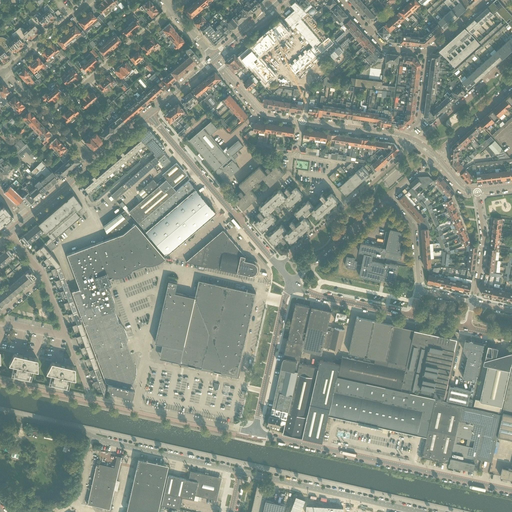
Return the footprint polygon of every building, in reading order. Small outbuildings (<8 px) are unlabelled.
[(100,4),(98,5),(99,7),(101,10),(99,12),(101,14),(98,16),(102,20),(104,18),(101,14),(104,12),(104,13),(105,13),(106,14),(111,10),(112,11),(111,10),(103,0),(100,3),(100,4)] [(103,0),(111,10),(117,5),(120,3),(117,0),(103,0)] [(144,8),(147,12),(154,6),(153,5),(153,4),(152,3),(151,3),(148,0),(145,3),(144,3),(142,6),(140,7),(142,10),(144,8)] [(198,0),(197,1),(203,9),(206,6),(209,8),(211,6),(205,0),(198,0)] [(243,0),(244,1),(253,11),(261,4),(257,0),(251,0),(250,1),(248,0),(243,0)] [(297,0),(296,1),(311,17),(314,14),(317,11),(313,6),(307,0),(297,0)] [(322,8),(314,14),(314,15),(315,15),(317,18),(327,10),(326,9),(329,7),(330,9),(333,6),(336,3),(333,0),(330,0),(326,4),(322,8)] [(359,0),(354,4),(358,9),(368,0),(367,0),(363,0),(362,1),(361,0),(359,0)] [(358,9),(362,13),(368,8),(366,6),(370,2),(369,2),(368,0),(358,9)] [(416,0),(412,0),(411,2),(420,12),(422,10),(418,6),(420,5),(416,0)] [(455,6),(453,3),(450,0),(445,0),(444,2),(446,4),(448,6),(451,4),(454,7),(451,10),(457,17),(462,13),(455,6)] [(455,6),(462,13),(466,9),(458,0),(450,0),(453,3),(455,0),(458,3),(455,6)] [(495,0),(487,7),(493,14),(497,11),(500,8),(501,10),(504,7),(500,2),(496,6),(493,2),(495,0)] [(193,5),(191,6),(196,12),(199,16),(201,14),(199,12),(202,9),(203,9),(197,1),(195,2),(195,3),(194,3),(193,4),(193,5)] [(244,5),(242,7),(243,8),(246,11),(249,15),(253,11),(244,1),(242,2),(244,5)] [(285,19),(284,19),(284,20),(287,23),(293,30),(295,27),(313,48),(311,49),(310,48),(288,67),(295,74),(298,72),(321,52),(322,53),(334,43),(328,37),(322,43),(301,19),(307,14),(295,2),(290,6),(294,10),(286,17),(285,19)] [(411,2),(407,5),(413,11),(415,10),(418,14),(420,12),(411,2)] [(46,12),(43,15),(45,17),(50,22),(53,20),(55,20),(56,19),(56,18),(54,16),(52,14),(51,13),(51,12),(53,10),(51,7),(47,4),(44,7),(47,9),(45,11),(46,12)] [(330,16),(333,19),(343,10),(338,4),(332,10),(334,13),(330,16)] [(407,5),(403,8),(412,18),(415,21),(417,20),(414,17),(413,16),(411,13),(413,11),(407,5)] [(154,6),(147,12),(149,15),(148,17),(150,19),(155,15),(154,15),(159,11),(156,8),(155,6),(154,6)] [(194,15),(197,18),(199,16),(191,6),(188,8),(186,9),(186,10),(186,11),(186,12),(187,13),(188,13),(189,15),(189,16),(190,17),(191,17),(194,15)] [(362,13),(365,18),(376,9),(374,7),(370,10),(368,8),(362,13)] [(487,7),(483,11),(489,18),(493,14),(487,7)] [(511,15),(504,7),(501,10),(500,8),(497,11),(506,21),(511,15)] [(234,10),(232,8),(230,10),(234,14),(232,16),(239,24),(243,20),(234,10)] [(236,8),(234,10),(243,20),(248,16),(242,10),(240,12),(236,8)] [(403,8),(399,12),(403,15),(405,18),(407,20),(409,18),(410,20),(412,18),(403,8)] [(376,9),(365,18),(369,22),(375,17),(373,15),(378,11),(376,9)] [(343,10),(333,19),(334,21),(335,22),(337,20),(339,23),(341,21),(344,24),(350,19),(343,10)] [(457,17),(451,10),(447,14),(453,20),(457,17)] [(98,16),(96,18),(91,11),(88,14),(87,14),(86,15),(86,16),(85,16),(93,26),(94,27),(93,25),(98,21),(100,22),(102,20),(98,16)] [(214,15),(223,26),(222,27),(227,34),(228,33),(228,32),(233,28),(223,16),(222,15),(219,11),(214,15)] [(483,11),(479,15),(485,22),(489,18),(483,11)] [(399,12),(394,17),(400,23),(402,21),(405,24),(407,27),(409,24),(399,12)] [(35,14),(32,17),(38,24),(40,22),(41,23),(43,25),(44,27),(46,28),(47,27),(47,25),(50,22),(45,17),(43,15),(40,17),(39,16),(39,15),(37,14),(36,14),(35,14)] [(131,18),(126,22),(129,25),(135,32),(138,29),(137,28),(139,26),(137,23),(139,20),(136,17),(134,14),(131,17),(131,18)] [(196,21),(195,22),(196,22),(196,23),(197,24),(198,24),(201,28),(208,22),(208,21),(209,20),(206,17),(205,18),(202,14),(202,15),(201,14),(199,16),(197,18),(198,19),(196,21)] [(224,14),(222,15),(223,16),(233,28),(238,25),(234,21),(232,18),(230,20),(226,16),(225,15),(224,14)] [(453,20),(447,14),(442,18),(448,24),(453,20)] [(214,44),(214,45),(215,44),(227,34),(222,27),(223,26),(214,15),(212,17),(213,19),(209,22),(201,28),(201,29),(214,44)] [(479,15),(474,19),(480,26),(485,22),(479,15)] [(79,21),(79,22),(84,28),(82,31),(85,34),(85,35),(85,34),(88,33),(87,31),(93,26),(93,25),(91,23),(85,16),(82,19),(81,19),(79,21)] [(31,25),(28,28),(35,36),(38,33),(39,33),(41,32),(40,31),(39,29),(38,29),(36,26),(35,26),(38,24),(32,17),(29,20),(31,22),(30,24),(31,25)] [(394,17),(389,21),(397,30),(399,28),(397,25),(400,23),(394,17)] [(444,28),(448,24),(442,18),(438,22),(444,28)] [(346,27),(342,30),(344,32),(354,23),(350,19),(344,24),(346,27)] [(474,19),(470,23),(476,29),(480,26),(474,19)] [(397,30),(389,21),(384,25),(388,29),(390,32),(393,29),(395,32),(397,35),(400,33),(397,30)] [(432,22),(431,23),(440,34),(443,30),(438,24),(436,25),(432,22)] [(160,31),(159,33),(161,35),(164,32),(167,35),(174,30),(175,29),(170,23),(160,31)] [(251,48),(240,57),(247,65),(249,64),(252,68),(254,67),(267,82),(275,76),(258,56),(280,37),(278,34),(279,33),(282,36),(286,32),(287,32),(287,31),(286,31),(280,23),(270,32),(269,31),(262,37),(262,38),(252,47),(253,47),(256,51),(254,52),(251,48)] [(340,39),(350,31),(352,33),(358,28),(354,23),(344,32),(341,34),(335,40),(337,42),(340,39)] [(432,29),(431,30),(437,37),(440,34),(431,23),(429,25),(432,29)] [(476,29),(470,23),(466,27),(472,33),(476,29)] [(75,25),(69,30),(75,37),(78,35),(79,37),(80,37),(82,35),(83,37),(84,37),(85,35),(85,34),(82,31),(81,32),(78,29),(75,25)] [(135,32),(129,25),(123,30),(120,26),(117,29),(122,35),(125,33),(128,36),(130,34),(131,35),(135,32)] [(386,42),(388,42),(393,42),(394,40),(390,39),(386,35),(389,33),(383,26),(378,31),(378,32),(386,42)] [(425,28),(424,29),(433,40),(437,37),(431,30),(427,26),(426,28),(425,28)] [(20,27),(17,30),(22,37),(25,35),(25,36),(28,38),(27,38),(29,40),(31,41),(32,40),(32,38),(35,36),(28,28),(25,30),(24,29),(22,30),(20,27)] [(422,27),(420,28),(422,31),(425,35),(424,36),(430,43),(433,40),(424,29),(422,27)] [(348,38),(340,45),(344,48),(351,41),(362,32),(358,28),(352,33),(353,35),(349,39),(348,38)] [(476,49),(480,45),(475,39),(472,42),(468,37),(471,34),(465,28),(460,31),(466,38),(470,43),(476,49)] [(15,39),(13,41),(19,49),(22,46),(24,47),(25,46),(25,44),(23,42),(21,40),(20,39),(22,37),(17,30),(13,33),(13,36),(15,39)] [(64,35),(63,36),(67,41),(69,43),(70,42),(71,41),(74,42),(77,39),(75,37),(69,30),(67,32),(66,33),(65,33),(65,34),(64,35)] [(174,30),(167,35),(168,36),(170,38),(171,39),(168,42),(170,45),(173,42),(180,36),(178,34),(178,33),(177,32),(176,32),(174,30)] [(113,36),(110,39),(116,46),(117,46),(119,44),(120,43),(122,41),(113,31),(111,33),(113,36)] [(476,49),(470,43),(467,45),(463,41),(466,38),(460,31),(456,35),(462,42),(466,47),(471,52),(476,49)] [(362,32),(353,40),(355,42),(353,43),(355,45),(355,46),(366,36),(362,32)] [(173,42),(170,45),(173,48),(174,47),(176,49),(181,45),(185,41),(180,35),(180,36),(173,42)] [(452,39),(458,46),(462,50),(467,56),(471,52),(466,47),(463,49),(459,45),(462,42),(456,35),(452,39)] [(57,41),(65,50),(67,48),(70,45),(69,43),(67,41),(63,36),(57,41)] [(366,36),(355,46),(357,48),(361,44),(363,46),(370,41),(366,36)] [(420,37),(419,45),(426,46),(430,43),(424,36),(423,37),(421,37),(420,37)] [(0,41),(1,43),(7,50),(9,48),(10,49),(12,51),(12,52),(14,54),(15,54),(17,53),(16,51),(19,49),(13,41),(10,43),(9,42),(6,39),(5,38),(4,38),(3,38),(2,38),(1,38),(0,37),(0,41)] [(104,38),(101,40),(102,41),(110,51),(111,51),(115,46),(115,47),(116,46),(110,39),(109,39),(108,37),(105,40),(104,38)] [(149,41),(148,43),(153,49),(153,50),(154,51),(155,51),(156,50),(158,48),(156,46),(159,44),(158,43),(155,39),(154,39),(153,37),(149,41)] [(458,54),(463,60),(467,56),(462,50),(459,53),(455,48),(458,46),(452,39),(447,43),(454,50),(458,54)] [(0,57),(0,58),(0,59),(2,61),(2,60),(4,62),(7,59),(9,60),(10,59),(10,57),(8,55),(5,53),(5,52),(7,50),(1,43),(0,41),(0,57)] [(110,51),(102,41),(96,46),(104,56),(107,54),(107,53),(109,53),(110,52),(110,51)] [(363,46),(358,51),(359,52),(361,50),(363,52),(366,50),(367,50),(373,45),(372,44),(370,41),(363,46)] [(153,49),(148,43),(146,44),(145,44),(141,47),(143,49),(147,54),(149,52),(151,54),(153,52),(152,50),(153,49)] [(463,60),(458,54),(455,57),(451,52),(454,50),(447,43),(443,47),(449,53),(453,58),(459,64),(463,60)] [(50,48),(48,49),(53,55),(57,60),(59,58),(57,56),(58,55),(61,53),(63,55),(65,54),(65,53),(64,52),(61,49),(59,50),(55,46),(53,44),(49,47),(50,48)] [(505,44),(500,48),(506,55),(511,51),(505,44)] [(363,55),(366,58),(377,49),(373,45),(367,50),(368,51),(363,55)] [(174,67),(170,71),(171,73),(176,79),(196,62),(199,59),(196,55),(189,47),(185,50),(170,63),(174,67)] [(459,64),(453,58),(450,61),(446,56),(449,53),(443,47),(439,51),(445,57),(450,63),(452,66),(454,68),(459,64)] [(500,48),(496,52),(502,58),(506,55),(500,48)] [(46,50),(42,53),(44,55),(43,56),(47,60),(45,62),(49,66),(51,65),(49,63),(52,61),(53,60),(55,62),(57,60),(53,55),(48,49),(46,51),(46,50)] [(85,58),(87,61),(93,68),(99,63),(95,58),(98,55),(93,49),(89,52),(93,56),(92,56),(90,54),(85,58)] [(366,58),(365,59),(370,64),(370,65),(371,65),(373,63),(374,63),(377,61),(376,60),(382,61),(382,60),(382,58),(383,53),(380,53),(377,49),(366,58)] [(131,57),(130,58),(133,61),(136,64),(138,62),(140,64),(142,63),(145,60),(143,58),(143,57),(141,55),(138,51),(134,54),(133,55),(132,55),(131,56),(131,57)] [(432,54),(432,59),(440,60),(440,57),(443,57),(438,51),(435,54),(432,54)] [(496,52),(492,56),(498,62),(502,58),(496,52)] [(235,54),(230,57),(238,66),(242,70),(243,73),(246,71),(246,72),(249,70),(248,69),(247,69),(246,67),(236,55),(235,54)] [(384,68),(383,75),(387,76),(388,67),(391,67),(392,63),(393,54),(387,54),(386,59),(385,62),(385,68),(384,68)] [(492,56),(488,59),(494,66),(498,62),(492,56)] [(38,57),(33,61),(39,69),(42,66),(45,70),(49,66),(45,62),(44,64),(38,57)] [(238,66),(230,57),(226,61),(226,63),(236,75),(242,70),(238,66)] [(79,62),(76,64),(79,68),(81,70),(83,68),(86,71),(89,69),(90,71),(93,68),(87,61),(85,58),(81,61),(79,63),(79,62)] [(488,59),(483,63),(490,70),(494,66),(488,59)] [(33,61),(28,65),(31,69),(35,74),(37,72),(37,71),(39,69),(33,61)] [(123,63),(120,65),(128,75),(133,72),(133,71),(135,74),(136,73),(136,74),(138,72),(137,72),(138,71),(135,68),(133,70),(132,69),(126,62),(123,64),(123,63)] [(483,63),(479,67),(485,74),(490,70),(483,63)] [(128,75),(120,65),(117,68),(118,68),(115,71),(122,78),(124,77),(125,78),(128,75)] [(166,67),(164,68),(167,73),(165,75),(166,76),(165,77),(171,83),(176,79),(171,73),(170,71),(166,67)] [(479,67),(475,71),(481,77),(485,74),(479,67)] [(18,75),(24,80),(33,89),(40,83),(37,80),(37,79),(34,81),(31,78),(32,77),(25,68),(19,73),(18,75)] [(69,74),(68,75),(74,82),(80,77),(78,75),(74,70),(71,72),(70,70),(67,72),(69,74)] [(475,71),(471,75),(477,81),(481,77),(475,71)] [(218,81),(222,85),(225,83),(215,72),(211,76),(216,83),(218,81)] [(154,73),(148,79),(152,81),(154,79),(163,90),(167,86),(162,80),(161,80),(161,81),(154,73)] [(159,73),(157,75),(161,80),(162,80),(167,86),(171,83),(165,77),(163,78),(159,73)] [(332,73),(327,77),(330,81),(335,77),(332,73)] [(74,82),(68,75),(67,76),(65,74),(60,78),(62,80),(66,85),(67,84),(68,87),(74,82)] [(109,75),(103,79),(109,87),(110,86),(112,87),(117,83),(111,77),(109,75)] [(247,83),(245,84),(247,86),(246,87),(248,89),(249,89),(250,90),(256,84),(252,79),(255,77),(253,75),(250,77),(250,78),(246,82),(247,83)] [(471,75),(467,78),(473,85),(477,81),(471,75)] [(211,76),(205,80),(210,86),(214,91),(216,89),(215,87),(217,86),(215,84),(216,83),(211,76)] [(140,77),(137,80),(147,92),(146,93),(152,99),(156,96),(149,88),(140,77)] [(467,78),(462,82),(468,89),(473,85),(467,78)] [(109,87),(103,79),(97,84),(99,86),(99,87),(103,92),(106,90),(107,91),(110,89),(108,88),(109,87)] [(153,85),(149,88),(156,96),(163,90),(154,79),(152,81),(151,81),(154,85),(154,86),(153,85)] [(202,83),(197,87),(206,97),(208,95),(205,91),(210,86),(205,80),(202,83)] [(373,80),(372,88),(381,89),(382,85),(382,82),(373,80)] [(449,88),(456,95),(458,98),(462,94),(451,82),(450,80),(448,82),(451,86),(449,88)] [(453,80),(451,82),(462,94),(467,91),(460,83),(458,81),(456,83),(453,80)] [(54,85),(49,89),(51,92),(57,98),(61,95),(60,94),(62,92),(60,90),(62,88),(61,87),(57,82),(54,84),(54,85)] [(0,103),(1,104),(8,97),(12,94),(12,93),(7,88),(4,85),(2,84),(0,85),(0,103)] [(196,88),(193,91),(202,100),(204,102),(208,99),(206,97),(197,87),(196,88)] [(229,88),(224,92),(227,96),(230,94),(232,92),(229,88)] [(142,93),(140,95),(147,103),(152,99),(146,93),(144,90),(142,92),(142,93)] [(57,98),(51,92),(48,94),(46,92),(41,97),(45,101),(47,99),(50,102),(52,100),(54,101),(57,98)] [(89,93),(86,96),(92,103),(100,96),(98,93),(96,95),(93,92),(90,94),(89,93)] [(264,107),(268,107),(269,99),(265,99),(262,96),(265,94),(263,92),(259,96),(263,100),(262,105),(264,105),(264,107)] [(447,92),(446,94),(453,102),(458,98),(452,92),(449,94),(447,92)] [(187,101),(184,103),(185,104),(187,107),(190,110),(195,105),(193,102),(196,99),(191,93),(184,98),(187,101)] [(208,99),(204,102),(210,106),(212,109),(217,104),(213,96),(210,93),(208,95),(206,97),(208,99)] [(225,106),(227,104),(233,99),(230,94),(227,96),(221,102),(225,106)] [(446,97),(444,99),(449,106),(453,102),(446,94),(444,95),(446,97)] [(137,96),(135,97),(143,107),(144,106),(147,103),(140,95),(138,97),(137,96)] [(8,97),(1,104),(2,105),(3,106),(5,104),(6,105),(6,106),(7,106),(8,106),(9,106),(9,105),(10,105),(13,108),(20,101),(19,100),(19,99),(18,98),(17,98),(15,96),(11,100),(8,97)] [(92,103),(86,96),(82,99),(83,100),(81,102),(84,105),(81,107),(83,110),(85,108),(86,108),(92,103)] [(135,102),(133,104),(139,111),(143,107),(135,97),(132,99),(135,102)] [(427,97),(425,107),(430,107),(430,102),(433,102),(434,98),(435,98),(427,97)] [(511,105),(506,98),(501,102),(508,109),(511,105)] [(227,104),(231,108),(237,103),(233,99),(227,104)] [(439,99),(438,101),(445,109),(449,106),(444,99),(441,101),(439,99)] [(212,109),(210,106),(204,102),(202,100),(199,102),(208,111),(212,109)] [(20,101),(13,108),(16,110),(14,112),(17,115),(21,110),(25,106),(22,104),(22,103),(21,102),(20,102),(20,101)] [(435,107),(438,110),(441,113),(445,109),(438,101),(436,102),(438,104),(435,107)] [(501,102),(497,106),(503,113),(508,109),(501,102)] [(128,103),(126,105),(134,115),(139,111),(133,104),(131,106),(128,103)] [(178,103),(173,107),(181,117),(182,116),(181,115),(183,113),(185,117),(188,115),(178,103)] [(232,114),(234,113),(240,107),(237,103),(231,108),(229,110),(232,114)] [(345,108),(344,116),(348,117),(349,118),(350,118),(351,117),(352,112),(352,110),(349,110),(350,109),(350,105),(348,105),(348,104),(346,104),(345,108)] [(111,105),(106,110),(109,115),(111,117),(114,120),(120,127),(121,126),(125,122),(119,114),(117,113),(111,106),(111,105)] [(126,110),(124,112),(130,118),(134,115),(126,105),(124,107),(126,110)] [(69,109),(67,111),(73,117),(74,117),(76,118),(78,116),(77,115),(79,113),(75,107),(74,108),(72,106),(69,109)] [(425,107),(424,117),(426,119),(433,114),(432,113),(433,113),(433,111),(436,109),(434,106),(433,108),(430,107),(425,107)] [(497,106),(492,110),(499,117),(503,113),(497,106)] [(173,107),(169,111),(179,122),(183,119),(181,117),(173,107)] [(234,113),(238,117),(244,111),(240,107),(234,113)] [(433,114),(426,119),(430,123),(441,113),(438,110),(436,109),(433,111),(433,113),(432,113),(433,114)] [(492,110),(489,114),(495,121),(499,117),(492,110)] [(22,114),(19,117),(22,119),(23,118),(28,123),(28,124),(35,117),(29,111),(28,113),(26,111),(22,114)] [(71,122),(75,119),(73,117),(67,111),(66,113),(65,112),(61,115),(63,117),(67,122),(70,120),(71,122)] [(117,113),(119,114),(125,122),(130,118),(124,112),(122,113),(120,111),(117,113)] [(169,111),(164,115),(171,122),(173,120),(176,124),(176,125),(179,129),(176,131),(180,135),(186,130),(183,127),(179,122),(169,111)] [(244,111),(238,117),(240,119),(237,121),(239,123),(248,116),(244,111)] [(489,114),(484,118),(490,125),(495,121),(489,114)] [(109,115),(106,117),(110,122),(108,123),(109,124),(108,125),(109,125),(114,132),(120,127),(114,120),(111,117),(109,115)] [(35,117),(28,124),(33,129),(34,129),(40,123),(40,122),(39,121),(39,120),(38,120),(35,117)] [(484,118),(480,122),(486,129),(490,125),(484,118)] [(215,171),(217,168),(232,156),(235,153),(243,146),(238,140),(228,148),(226,147),(223,150),(210,135),(218,129),(211,122),(204,128),(200,131),(196,134),(196,135),(189,140),(196,149),(200,153),(199,154),(203,158),(204,158),(215,171)] [(34,130),(32,132),(35,135),(37,133),(39,135),(46,128),(43,126),(43,125),(43,124),(42,124),(41,123),(40,123),(34,129),(34,130)] [(478,123),(474,127),(478,132),(481,129),(483,130),(484,129),(478,123)] [(103,124),(100,126),(109,136),(114,132),(109,125),(106,127),(103,124)] [(96,132),(104,141),(109,136),(100,126),(98,128),(100,130),(97,133),(96,132)] [(474,127),(469,131),(474,137),(479,133),(478,132),(474,127)] [(46,128),(39,135),(44,140),(42,143),(44,145),(45,145),(46,144),(50,140),(47,138),(48,137),(49,136),(52,134),(46,128)] [(94,129),(88,134),(98,145),(104,141),(96,132),(94,129)] [(141,136),(139,137),(143,141),(147,146),(151,151),(153,153),(156,156),(162,151),(165,148),(148,129),(141,135),(141,136)] [(469,131),(466,134),(477,147),(479,145),(473,138),(474,137),(469,131)] [(327,133),(327,138),(333,139),(332,142),(335,143),(336,134),(328,133),(327,133)] [(98,145),(88,134),(82,139),(92,149),(93,149),(98,145)] [(466,134),(463,137),(468,143),(469,142),(470,141),(472,143),(471,144),(475,149),(477,147),(473,142),(466,134)] [(485,140),(490,145),(495,141),(494,141),(490,136),(485,140)] [(143,149),(147,146),(139,137),(135,140),(143,149)] [(463,137),(459,140),(466,148),(470,145),(468,143),(463,137)] [(52,147),(55,150),(61,143),(61,142),(59,141),(56,138),(52,142),(48,146),(46,144),(45,145),(44,145),(41,148),(41,149),(44,151),(48,147),(50,149),(52,147)] [(137,154),(143,149),(135,140),(129,145),(137,154)] [(459,140),(456,143),(459,147),(461,149),(463,147),(465,150),(466,148),(459,140)] [(384,147),(385,142),(377,141),(376,149),(378,149),(378,147),(381,148),(381,147),(384,147)] [(488,146),(496,155),(503,150),(495,141),(490,145),(488,146)] [(384,147),(384,150),(387,150),(388,148),(388,147),(390,147),(391,148),(389,149),(390,150),(395,155),(399,151),(399,149),(394,143),(385,142),(384,147)] [(61,143),(55,150),(53,152),(58,157),(63,153),(63,152),(66,149),(64,146),(64,145),(62,144),(61,143)] [(451,147),(451,151),(458,151),(459,152),(461,152),(461,150),(460,150),(461,149),(459,147),(456,143),(451,147)] [(28,146),(26,144),(15,155),(19,159),(26,152),(32,159),(36,155),(29,147),(28,146)] [(129,145),(82,186),(90,195),(137,154),(129,145)] [(380,148),(379,150),(388,161),(395,155),(390,150),(390,151),(388,154),(384,150),(383,151),(380,148)] [(379,150),(376,152),(379,155),(380,154),(380,155),(378,157),(379,158),(384,164),(388,161),(379,150)] [(510,157),(503,150),(496,155),(499,159),(510,158),(510,157)] [(156,156),(150,162),(154,166),(158,163),(160,161),(164,165),(167,162),(170,160),(164,153),(162,151),(156,156)] [(74,155),(69,159),(74,166),(79,162),(74,155)] [(232,156),(217,168),(218,169),(217,169),(217,170),(217,171),(217,172),(217,173),(218,173),(218,174),(220,174),(221,174),(221,173),(222,173),(222,172),(223,171),(223,170),(222,170),(222,169),(224,168),(231,176),(235,173),(240,169),(232,160),(234,158),(235,159),(232,156)] [(374,157),(373,158),(381,167),(384,164),(379,158),(377,160),(374,157)] [(372,164),(370,166),(372,168),(375,172),(381,167),(373,158),(371,160),(374,162),(372,164)] [(69,159),(64,164),(69,170),(74,166),(69,159)] [(458,165),(460,163),(458,161),(451,160),(450,164),(455,168),(458,165)] [(57,180),(59,178),(51,170),(49,168),(49,167),(46,165),(42,161),(36,167),(52,185),(57,180)] [(154,166),(153,166),(157,171),(161,167),(164,165),(160,161),(158,163),(154,166)] [(463,166),(462,165),(464,163),(462,161),(460,163),(458,165),(455,168),(457,172),(463,166)] [(1,165),(0,166),(0,173),(9,166),(11,164),(9,162),(7,163),(3,167),(1,165)] [(97,199),(98,200),(141,164),(139,162),(97,199)] [(154,166),(150,162),(125,183),(111,195),(115,200),(129,188),(154,166)] [(64,164),(59,168),(64,174),(69,170),(64,164)] [(263,178),(270,186),(284,173),(277,165),(263,178)] [(9,166),(0,173),(0,176),(2,179),(9,173),(11,171),(9,169),(11,167),(9,166)] [(57,170),(54,172),(60,178),(64,174),(59,168),(57,166),(55,167),(57,170)] [(239,185),(245,191),(245,192),(266,173),(260,166),(239,185)] [(362,166),(342,184),(339,188),(346,196),(370,174),(362,166)] [(34,175),(47,188),(47,189),(52,185),(36,167),(31,172),(34,175)] [(460,174),(464,179),(470,174),(466,169),(460,174)] [(34,185),(42,193),(47,189),(47,188),(34,175),(32,177),(29,174),(25,177),(29,180),(34,185)] [(470,174),(464,179),(468,183),(473,178),(470,174)] [(433,180),(437,184),(443,179),(439,175),(433,180)] [(419,178),(418,178),(422,183),(423,184),(421,185),(424,188),(429,184),(431,182),(433,181),(429,176),(428,177),(422,177),(422,178),(420,179),(419,178)] [(128,212),(138,224),(176,191),(164,177),(156,183),(155,183),(153,180),(153,179),(149,183),(142,188),(148,195),(128,212)] [(410,184),(413,187),(414,189),(422,183),(418,178),(418,179),(417,178),(410,184)] [(437,184),(441,189),(447,184),(443,179),(437,184)] [(28,192),(35,199),(42,193),(34,185),(29,180),(27,182),(26,181),(21,185),(27,192),(28,192)] [(138,224),(145,232),(195,189),(188,181),(176,191),(138,224)] [(441,189),(445,193),(450,188),(447,184),(441,189)] [(22,198),(22,199),(28,206),(34,200),(28,192),(27,192),(21,185),(19,187),(26,194),(22,198)] [(17,204),(22,199),(22,198),(9,186),(4,192),(17,204)] [(283,200),(289,207),(303,195),(297,188),(287,197),(283,200)] [(450,188),(445,193),(449,197),(454,192),(450,188)] [(195,189),(145,232),(166,256),(167,256),(167,255),(172,251),(173,251),(173,250),(178,245),(179,245),(184,240),(185,240),(190,235),(191,235),(191,234),(197,230),(197,229),(203,224),(209,219),(209,218),(215,214),(216,213),(215,213),(212,209),(212,208),(211,208),(209,205),(208,205),(203,198),(203,197),(202,197),(199,194),(196,190),(196,189),(195,189)] [(239,197),(235,201),(236,202),(240,206),(243,210),(247,206),(257,197),(250,190),(250,189),(240,198),(239,197)] [(260,206),(259,207),(265,214),(266,215),(270,212),(269,211),(274,206),(282,199),(283,200),(287,197),(286,196),(280,189),(260,206)] [(43,260),(51,254),(45,247),(52,240),(53,241),(57,237),(80,217),(75,211),(77,210),(82,206),(73,193),(67,198),(67,199),(38,224),(50,238),(35,251),(36,251),(44,259),(43,260)] [(311,212),(312,212),(318,219),(338,200),(332,193),(311,212)] [(404,195),(399,200),(404,205),(409,201),(411,199),(406,194),(404,195)] [(444,206),(444,207),(454,203),(452,199),(447,200),(445,201),(446,205),(444,206)] [(294,213),(300,220),(301,220),(315,208),(308,201),(294,213)] [(404,205),(409,211),(414,206),(409,201),(404,205)] [(10,218),(13,216),(3,204),(0,206),(0,226),(1,226),(4,223),(5,222),(6,222),(9,219),(10,218)] [(409,211),(414,216),(419,212),(414,206),(409,211)] [(449,210),(444,212),(446,217),(448,216),(457,212),(456,207),(449,210)] [(110,230),(114,235),(122,232),(134,222),(125,210),(107,224),(104,227),(106,233),(110,230)] [(259,220),(255,223),(256,224),(262,231),(276,219),(270,212),(266,215),(260,221),(259,220)] [(419,212),(414,216),(419,222),(420,225),(428,222),(426,217),(424,218),(419,212)] [(451,224),(451,225),(461,220),(459,216),(452,219),(454,222),(451,224)] [(285,236),(291,243),(311,224),(305,217),(285,236)] [(135,223),(123,233),(135,268),(145,265),(147,265),(149,265),(151,265),(153,264),(155,264),(157,263),(159,262),(161,261),(163,260),(164,258),(164,257),(135,223)] [(421,229),(422,237),(429,236),(428,229),(431,228),(429,223),(420,226),(421,229)] [(37,224),(33,228),(39,235),(43,232),(37,224)] [(281,225),(268,237),(274,244),(275,245),(278,242),(277,241),(288,232),(288,231),(281,225)] [(455,232),(455,233),(465,229),(463,225),(456,228),(452,229),(454,233),(455,232)] [(33,228),(29,231),(35,239),(39,235),(33,228)] [(403,232),(391,229),(390,232),(386,231),(382,247),(361,242),(358,252),(364,253),(361,266),(356,265),(357,262),(354,262),(355,259),(346,257),(345,265),(347,266),(347,269),(355,270),(356,268),(361,269),(359,276),(381,281),(381,279),(395,282),(399,265),(389,263),(390,258),(400,260),(403,248),(399,247),(403,232)] [(196,264),(220,269),(224,252),(235,243),(234,242),(229,237),(229,236),(224,231),(224,230),(222,230),(217,235),(216,235),(216,236),(211,240),(210,240),(210,241),(205,245),(204,245),(204,246),(199,250),(198,250),(198,251),(193,256),(193,255),(192,255),(192,256),(187,261),(186,261),(186,262),(196,264)] [(29,231),(25,235),(31,242),(35,239),(29,231)] [(123,233),(100,242),(113,277),(112,277),(112,278),(115,278),(117,277),(119,277),(122,276),(124,276),(126,275),(128,273),(130,272),(132,270),(131,270),(135,268),(123,233)] [(460,236),(457,238),(458,241),(459,242),(468,238),(467,234),(461,236),(460,236)] [(31,242),(25,235),(24,235),(23,235),(19,239),(25,247),(30,243),(31,242)] [(71,291),(82,320),(112,309),(114,308),(114,306),(114,304),(114,302),(113,300),(113,298),(112,296),(111,294),(110,292),(109,291),(107,289),(106,289),(105,286),(111,284),(109,278),(112,277),(113,277),(100,242),(66,254),(79,289),(71,291)] [(220,269),(241,274),(245,256),(245,255),(240,249),(239,249),(235,243),(224,252),(220,269)] [(10,247),(6,250),(12,258),(17,254),(10,247)] [(6,251),(2,254),(8,262),(12,258),(6,250),(5,250),(6,251)] [(51,269),(60,265),(60,264),(51,254),(43,260),(44,260),(52,269),(51,269)] [(245,256),(241,274),(250,276),(254,276),(257,274),(259,270),(259,266),(257,263),(253,261),(245,259),(245,256),(246,256),(245,256)] [(55,280),(64,277),(60,265),(51,269),(52,269),(56,280),(55,280)] [(29,269),(25,273),(32,280),(36,277),(29,269)] [(25,273),(21,277),(27,284),(31,281),(32,280),(25,273)] [(429,275),(427,282),(432,283),(432,282),(433,283),(435,275),(432,274),(432,276),(429,275)] [(453,280),(451,287),(456,288),(457,288),(459,280),(460,277),(454,276),(453,280)] [(21,277),(16,281),(22,288),(27,284),(21,277)] [(59,291),(59,292),(69,288),(64,277),(55,280),(56,280),(60,291),(59,291)] [(195,297),(180,363),(237,376),(256,293),(199,280),(195,297)] [(16,281),(12,284),(18,292),(22,288),(16,281)] [(172,361),(180,363),(195,297),(175,293),(177,283),(169,281),(155,342),(163,344),(163,346),(162,350),(163,354),(166,357),(169,360),(172,361)] [(465,283),(463,290),(468,291),(468,290),(469,291),(470,291),(472,283),(468,282),(468,284),(465,283)] [(12,284),(7,288),(14,295),(18,292),(12,284)] [(7,288),(3,292),(9,299),(14,295),(7,288)] [(63,303),(73,299),(69,288),(59,292),(60,291),(64,302),(63,303)] [(3,292),(0,294),(0,296),(5,303),(9,299),(3,292)] [(67,314),(68,314),(77,310),(73,299),(63,303),(64,303),(68,314),(67,314)] [(294,311),(308,314),(309,306),(296,303),(294,310),(294,311)] [(303,342),(302,350),(322,354),(323,347),(327,330),(328,326),(330,316),(331,311),(312,307),(305,336),(303,342)] [(112,309),(82,320),(89,338),(122,326),(122,324),(121,323),(119,322),(114,308),(112,309)] [(72,325),(81,322),(77,310),(68,314),(73,325),(72,325)] [(287,339),(303,342),(305,336),(303,335),(308,314),(294,311),(289,332),(288,338),(287,339)] [(336,317),(335,320),(339,321),(338,324),(344,325),(345,322),(345,321),(346,319),(347,314),(346,314),(337,312),(336,317)] [(349,352),(366,356),(374,320),(357,316),(349,352)] [(366,356),(386,361),(394,325),(374,320),(366,356)] [(76,336),(85,333),(81,322),(72,325),(73,325),(77,336),(76,336)] [(386,361),(406,365),(415,330),(414,329),(394,325),(386,361)] [(89,338),(94,353),(124,342),(127,341),(127,339),(126,336),(126,334),(125,332),(125,330),(124,328),(122,326),(89,338)] [(327,330),(323,347),(340,351),(344,330),(335,328),(334,332),(330,331),(327,330)] [(406,365),(406,367),(401,389),(422,393),(435,334),(434,334),(415,330),(406,365)] [(80,348),(90,344),(85,333),(76,336),(76,337),(77,336),(81,347),(80,348)] [(435,334),(422,393),(443,398),(446,399),(448,391),(445,391),(455,344),(456,339),(450,338),(450,337),(449,337),(447,337),(447,336),(447,337),(445,336),(444,336),(442,336),(442,335),(442,336),(439,335),(437,335),(437,334),(437,335),(435,334)] [(287,339),(284,356),(300,359),(302,350),(303,342),(287,339)] [(469,399),(470,395),(473,396),(484,345),(473,342),(472,341),(471,340),(469,341),(465,341),(463,350),(466,356),(467,356),(462,378),(470,380),(468,390),(450,386),(450,385),(448,391),(446,399),(446,401),(467,405),(469,399)] [(124,342),(94,353),(105,382),(108,383),(106,388),(108,388),(108,389),(111,389),(110,392),(111,392),(118,393),(132,397),(134,388),(130,388),(130,384),(131,384),(133,380),(134,378),(135,375),(136,372),(136,370),(136,367),(135,364),(134,364),(131,355),(126,341),(124,342)] [(84,359),(94,355),(90,344),(80,348),(81,348),(85,358),(84,359)] [(496,361),(495,361),(498,348),(488,346),(485,360),(484,360),(483,364),(484,364),(488,365),(480,400),(475,399),(473,407),(500,413),(511,361),(511,353),(510,353),(509,353),(508,354),(507,354),(506,355),(505,355),(504,356),(503,355),(502,357),(502,358),(501,359),(500,359),(499,360),(498,360),(497,360),(496,361)] [(23,355),(14,353),(8,364),(13,365),(11,375),(18,376),(18,375),(21,375),(21,377),(21,375),(24,376),(24,378),(31,379),(33,369),(38,370),(37,359),(28,357),(24,356),(23,358),(22,358),(23,355)] [(88,370),(89,370),(98,367),(94,355),(84,359),(85,359),(89,370),(88,370)] [(280,372),(272,407),(288,411),(296,374),(299,363),(299,360),(285,357),(284,357),(284,358),(283,359),(280,372)] [(340,364),(329,415),(358,422),(357,424),(382,430),(383,427),(426,437),(435,400),(435,398),(425,396),(401,391),(401,389),(406,367),(406,365),(388,361),(386,361),(376,358),(374,364),(342,357),(341,358),(340,364)] [(303,438),(322,442),(328,415),(329,415),(340,364),(335,363),(320,360),(318,368),(299,363),(296,374),(316,378),(303,438)] [(60,364),(51,362),(46,372),(51,373),(48,383),(55,385),(55,383),(58,384),(58,385),(58,386),(58,385),(59,384),(62,384),(61,386),(68,388),(70,378),(75,379),(75,367),(66,365),(62,364),(61,365),(61,367),(60,366),(60,364)] [(98,367),(89,370),(92,376),(94,381),(93,381),(102,378),(98,367)] [(511,367),(502,411),(511,412),(511,367)] [(283,434),(303,438),(316,378),(296,374),(288,411),(283,432),(283,434)] [(102,378),(93,381),(93,382),(94,381),(97,391),(102,392),(103,396),(104,392),(105,392),(104,392),(105,387),(102,378)] [(422,456),(449,463),(462,406),(435,400),(426,437),(422,456)] [(462,406),(449,463),(449,465),(473,470),(476,458),(491,462),(497,437),(502,416),(462,406)] [(267,424),(267,426),(269,429),(279,431),(283,432),(288,411),(272,407),(271,414),(275,414),(274,416),(269,415),(267,424)] [(511,415),(503,413),(502,416),(497,437),(511,439),(511,415)] [(11,457),(17,458),(18,454),(17,454),(19,448),(9,446),(8,452),(11,453),(11,457)] [(99,466),(99,464),(96,464),(87,504),(110,510),(114,491),(117,491),(119,482),(116,482),(121,459),(123,460),(124,456),(121,455),(121,457),(117,457),(114,469),(99,466)] [(157,511),(167,470),(165,470),(166,465),(143,460),(142,461),(138,460),(125,511),(157,511)] [(501,472),(500,477),(511,479),(511,463),(511,464),(511,468),(509,467),(508,469),(502,468),(501,472)] [(188,480),(167,475),(161,505),(179,509),(182,497),(193,500),(194,495),(216,500),(222,478),(195,472),(194,474),(189,473),(188,480)] [(283,511),(284,510),(285,504),(280,503),(282,495),(279,495),(278,502),(277,502),(266,500),(265,500),(268,488),(257,486),(250,511),(283,511)] [(296,496),(290,511),(300,511),(303,504),(305,500),(296,496)]
